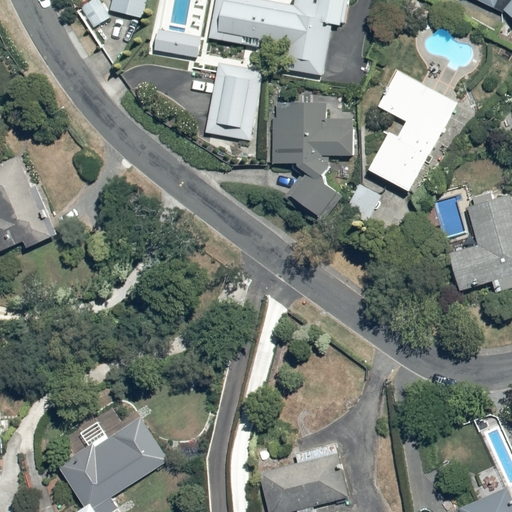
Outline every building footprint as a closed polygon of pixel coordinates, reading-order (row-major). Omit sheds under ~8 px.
[(103,0),(96,0),(84,7),(96,30),(114,20),(103,0)] [(152,0),(116,0),(113,11),(147,19),(152,0)] [(296,0),(296,4),(269,0),(217,0),(211,42),(249,48),(250,42),(283,47),(279,72),(327,79),(334,28),(341,29),(345,0),(296,0)] [(511,0),(475,0),(509,15),(511,17),(511,0)] [(204,39),(162,30),(157,52),(199,61),(204,39)] [(260,75),(223,68),(209,135),(246,142),(260,75)] [(463,102),(401,69),(380,109),(408,124),(402,135),(394,130),(371,173),(413,195),(463,102)] [(330,105),(276,108),(276,168),(302,168),(306,176),(289,197),(324,225),(347,197),(328,181),(330,160),(357,159),(356,120),(331,121),(330,105)] [(21,154),(0,163),(0,251),(3,258),(30,245),(32,250),(66,234),(41,182),(36,185),(21,154)] [(388,188),(366,177),(343,221),(364,233),(388,188)] [(477,204),(470,206),(483,247),(456,255),(467,292),(498,282),(502,294),(511,291),(511,186),(475,198),(477,204)] [(61,468),(88,508),(81,511),(122,511),(116,502),(174,463),(143,417),(120,432),(115,425),(91,441),(95,446),(61,468)] [(301,464),(265,472),(273,511),(317,511),(316,507),(333,503),(335,511),(337,511),(344,510),(342,501),(352,499),(338,439),(297,448),(301,464)] [(464,511),(511,511),(511,484),(509,475),(477,487),(482,500),(462,507),(464,511)]
